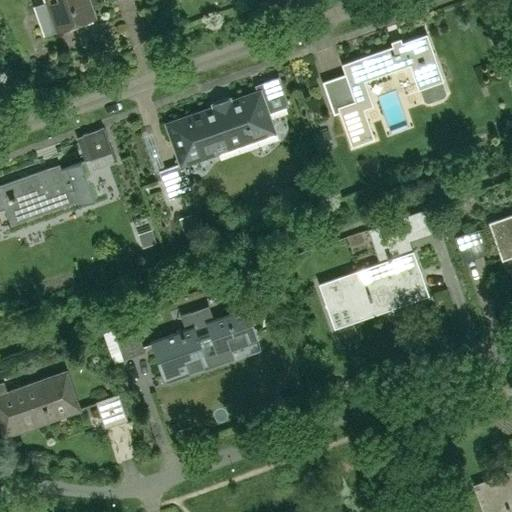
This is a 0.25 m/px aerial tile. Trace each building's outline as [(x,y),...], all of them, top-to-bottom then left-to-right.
[(95,19),(88,0),(45,0),(47,2),(34,7),(44,36),(95,19)] [(375,139),(364,110),(373,106),(365,82),(409,66),(418,91),(420,90),(424,101),(428,103),(444,97),(447,92),(427,35),(341,65),(344,75),(322,83),(334,115),(339,113),(351,147),(375,139)] [(182,163),(276,131),(270,113),(288,107),(278,77),(255,85),(258,95),(228,105),(229,108),(217,112),(217,109),(169,125),(181,162),(158,170),(167,197),(190,189),(182,163)] [(115,162),(103,128),(82,135),(93,169),(115,162)] [(95,200),(81,162),(66,167),(64,163),(46,169),(0,185),(0,206),(3,205),(10,226),(78,203),(79,205),(95,200)] [(379,263),(319,284),(334,328),(354,321),(352,315),(426,289),(413,251),(404,254),(400,245),(444,229),(436,206),(367,230),(379,263)] [(193,212),(179,218),(185,233),(199,228),(193,212)] [(511,214),(488,223),(501,261),(511,256),(511,214)] [(471,295),(485,292),(476,253),(462,256),(471,295)] [(246,309),(214,320),(209,306),(180,316),(185,330),(152,342),(165,380),(207,365),(204,358),(216,354),(220,365),(222,364),(218,353),(255,340),(255,341),(257,340),(246,309)] [(145,353),(135,323),(113,331),(123,360),(124,360),(123,355),(142,349),(144,353),(145,353)] [(79,410),(66,372),(8,393),(3,381),(0,382),(0,425),(4,437),(79,410)] [(128,421),(119,396),(96,404),(105,429),(128,421)] [(511,511),(511,473),(477,487),(487,511),(511,511)]
